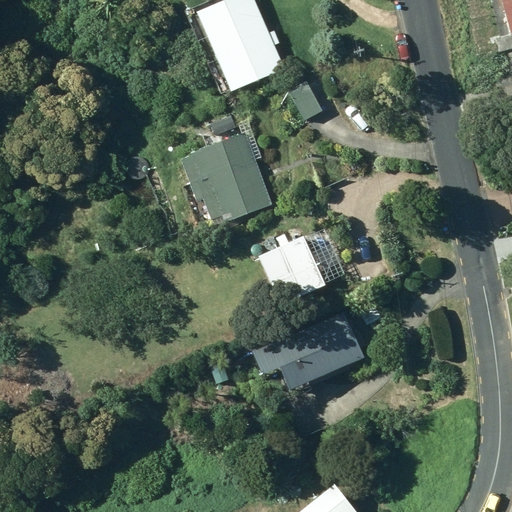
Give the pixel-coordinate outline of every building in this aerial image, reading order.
[(230,0),(199,14),(233,91),(284,70),(274,45),(279,43),(275,32),(270,34),(254,0),(230,0)] [(511,0),(499,0),(508,34),(511,32),(511,0)] [(289,92),(306,121),(323,111),(306,83),(289,92)] [(184,160),(198,200),(204,198),(214,226),(273,205),(256,160),(261,158),(248,121),(240,123),(242,129),(237,131),(231,116),(211,124),(215,136),(219,134),(223,145),(184,160)] [(290,302),(327,285),(304,238),(260,258),(273,284),(279,281),(290,302)] [(256,354),(265,375),(282,368),(293,392),(365,358),(361,350),(369,347),(362,331),(354,334),(344,313),(256,354)] [(90,367),(79,348),(57,360),(68,380),(90,367)] [(356,511),(336,486),(304,511),(356,511)]
